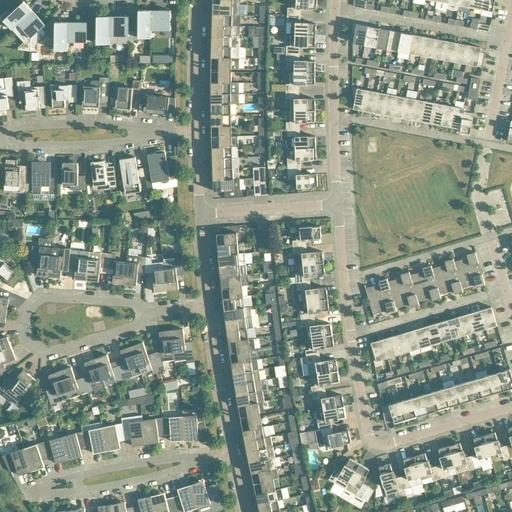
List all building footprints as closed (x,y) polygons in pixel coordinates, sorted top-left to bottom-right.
[(317,0),(296,0),(296,4),(292,4),(292,8),(288,8),(287,15),(301,16),(301,9),(309,9),(309,8),(317,9),(317,0)] [(354,0),(354,6),(365,8),(367,1),(360,0),(354,0)] [(471,0),(470,7),(481,9),(483,0),(471,0)] [(483,0),(481,9),(493,11),(495,0),(483,0)] [(32,10),(28,6),(24,1),(3,20),(12,29),(31,12),(32,10)] [(213,3),(212,14),(240,15),(240,4),(213,3)] [(36,15),(32,10),(31,12),(12,29),(25,44),(31,38),(42,28),(45,25),(36,15)] [(151,12),(151,10),(146,10),(139,10),(138,38),(151,38),(151,12)] [(171,10),(157,10),(151,10),(151,12),(151,38),(151,30),(170,30),(171,10)] [(212,14),(212,21),(212,25),(240,26),(241,15),(240,15),(212,14)] [(300,22),(301,16),(287,15),(287,22),(291,22),(291,34),(316,35),(316,24),(309,23),(309,22),(300,22)] [(109,18),(109,16),(97,16),(97,44),(109,44),(109,18)] [(109,18),(109,36),(110,36),(109,44),(129,44),(129,41),(129,31),(129,16),(115,16),(109,16),(109,18)] [(68,24),(68,22),(62,22),(55,22),(55,50),(67,50),(68,24)] [(87,22),(73,22),(68,22),(68,24),(67,50),(68,50),(68,42),(87,42),(87,40),(87,32),(87,22)] [(354,22),(353,22),(353,34),(354,34),(354,33),(355,33),(353,43),(365,45),(368,26),(357,24),(354,24),(354,22)] [(212,36),(232,36),(240,36),(240,26),(212,25),(212,36)] [(256,26),(256,37),(259,37),(264,37),(264,27),(256,26)] [(368,26),(365,45),(376,47),(379,28),(368,26)] [(31,38),(31,41),(38,41),(46,33),(42,28),(31,38)] [(391,30),(379,28),(376,47),(387,49),(391,30)] [(402,32),(391,30),(387,49),(398,51),(402,32)] [(398,51),(397,57),(408,60),(409,53),(413,35),(402,32),(398,51)] [(286,53),(299,53),(300,47),(308,47),(308,46),(315,46),(316,35),(291,34),(290,46),(286,46),(286,53)] [(424,37),(413,35),(409,53),(421,56),(424,37)] [(212,36),(212,43),(211,46),(240,47),(240,36),(232,36),(212,36)] [(436,39),(424,37),(421,56),(432,58),(436,39)] [(447,41),(436,39),(432,58),(443,60),(447,41)] [(458,43),(447,41),(443,60),(454,62),(458,43)] [(469,45),(458,43),(454,62),(466,64),(469,45)] [(466,64),(483,67),(485,53),(480,52),(481,47),(469,45),(466,64)] [(211,46),(211,57),(239,58),(240,47),(211,46)] [(299,60),(299,53),(286,53),(286,57),(286,60),(290,61),(290,65),(294,65),(294,72),(290,72),(315,73),(315,61),(308,61),(308,60),(299,60)] [(211,57),(211,65),(211,68),(218,68),(218,70),(224,70),(224,69),(239,69),(239,58),(211,57)] [(211,72),(211,75),(211,83),(231,83),(231,72),(224,72),(224,70),(218,70),(218,72),(211,72)] [(286,91),(299,91),(299,85),(307,85),(307,84),(315,84),(315,73),(290,72),(290,84),(286,84),(286,91)] [(12,77),(4,78),(6,89),(0,89),(0,115),(6,114),(5,109),(9,108),(8,97),(14,96),(12,77)] [(83,86),(82,106),(99,107),(99,106),(100,101),(107,102),(108,102),(109,78),(100,77),(100,81),(93,80),(91,82),(90,86),(83,86)] [(470,85),(470,88),(468,98),(476,100),(480,79),(472,78),(470,85)] [(116,108),(130,109),(130,110),(131,110),(132,94),(139,94),(139,95),(141,81),(133,80),(133,87),(132,87),(132,88),(117,87),(116,108)] [(211,83),(211,93),(231,93),(239,93),(239,83),(231,83),(211,83)] [(77,102),(77,85),(60,85),(60,84),(50,85),(50,91),(52,91),(53,108),(66,107),(65,100),(69,100),(69,102),(70,102),(77,102)] [(21,110),(26,110),(40,109),(40,104),(46,103),(45,86),(27,87),(27,90),(20,90),(21,100),(20,100),(20,102),(21,102),(21,110)] [(353,109),(364,111),(368,90),(353,87),(353,86),(352,86),(352,98),(353,98),(353,96),(355,97),(353,109)] [(373,113),(377,92),(368,90),(364,111),(373,113)] [(175,110),(175,98),(169,97),(161,96),(162,92),(154,91),(153,95),(145,94),(144,112),(167,115),(168,110),(175,110)] [(299,98),(299,91),(286,91),(286,99),(290,99),(290,103),(294,103),(294,110),(290,110),(315,110),(315,99),(308,99),(307,98),(299,98)] [(373,113),(383,114),(387,94),(377,92),(373,113)] [(239,93),(231,93),(211,93),(211,104),(231,104),(239,104),(239,93)] [(393,116),(397,96),(387,94),(383,114),(393,116)] [(393,116),(403,118),(406,98),(397,96),(393,116)] [(412,120),(416,99),(406,98),(403,118),(412,120)] [(412,120),(422,122),(426,101),(416,99),(412,120)] [(432,124),(435,103),(426,101),(422,122),(432,124)] [(432,124),(441,125),(445,105),(435,103),(432,124)] [(211,104),(211,115),(231,115),(231,104),(211,104)] [(441,125),(451,127),(455,107),(445,105),(441,125)] [(463,108),(455,107),(451,127),(460,129),(460,132),(465,105),(464,105),(463,108)] [(460,132),(470,134),(474,113),(468,112),(469,106),(465,105),(460,132)] [(286,130),(300,129),(299,123),(308,123),(308,122),(315,121),(315,110),(290,110),(290,111),(294,111),(295,118),(290,118),(290,122),(286,122),(286,130)] [(211,126),(231,125),(231,115),(211,115),(211,126)] [(211,126),(212,137),(232,136),(231,125),(211,126)] [(300,129),(286,130),(281,130),(281,140),(287,140),(287,149),(316,148),(316,144),(316,136),(308,137),(308,136),(300,136),(300,129)] [(212,148),(232,147),(232,136),(212,137),(212,148)] [(238,147),(232,147),(212,148),(212,158),(238,157),(238,147)] [(288,168),(301,167),(301,161),(309,160),(309,159),(316,159),(316,148),(287,149),(288,168)] [(170,180),(177,178),(176,155),(166,157),(165,152),(164,152),(164,151),(161,150),(158,151),(155,152),(156,153),(148,155),(152,182),(160,181),(161,181),(162,182),(164,183),(167,183),(170,181),(170,180)] [(135,157),(120,159),(125,193),(141,191),(138,176),(137,170),(135,157)] [(212,162),(213,169),(233,168),(239,168),(238,157),(212,158),(212,162)] [(5,185),(4,190),(13,191),(13,192),(21,192),(21,193),(26,193),(28,172),(20,171),(21,167),(17,167),(17,165),(17,160),(17,161),(7,160),(6,168),(5,185)] [(92,179),(93,179),(94,186),(106,185),(107,188),(109,187),(110,188),(117,187),(114,166),(108,167),(107,164),(105,164),(104,161),(91,162),(92,172),(91,172),(92,179)] [(49,169),(45,169),(45,163),(34,163),(34,184),(32,184),(32,194),(42,194),(42,185),(49,185),(49,194),(57,194),(57,168),(49,168),(49,169)] [(78,176),(78,166),(78,163),(74,163),(63,163),(63,185),(70,185),(70,190),(85,190),(85,176),(78,176)] [(301,174),(301,167),(288,168),(288,179),(297,179),(297,188),(310,187),(310,186),(318,186),(317,174),(310,174),(310,173),(301,174)] [(233,168),(213,169),(213,170),(213,173),(213,180),(240,179),(240,178),(239,178),(239,168),(233,168)] [(240,189),(240,179),(213,180),(213,183),(214,191),(224,190),(224,198),(241,197),(240,189)] [(169,209),(162,210),(164,220),(171,219),(169,209)] [(131,221),(131,229),(139,229),(140,222),(131,221)] [(238,243),(237,233),(239,232),(239,225),(226,226),(227,233),(217,234),(218,245),(238,243)] [(293,247),(306,246),(306,240),(314,240),(314,238),(321,238),(321,226),(313,227),(313,226),(300,227),(300,236),(296,236),(296,240),(293,241),(293,247)] [(218,256),(239,254),(238,243),(218,245),(218,256)] [(37,275),(49,277),(52,248),(32,246),(31,261),(38,262),(37,275)] [(294,254),(295,266),(324,263),(323,251),(315,252),(315,251),(307,252),(306,246),(293,247),(294,254)] [(52,248),(49,277),(61,278),(62,264),(63,264),(62,271),(69,271),(69,265),(71,250),(71,248),(65,248),(65,249),(52,248)] [(71,250),(69,265),(76,265),(75,279),(87,280),(90,251),(71,250)] [(100,268),(107,269),(108,253),(90,251),(87,280),(99,282),(100,268)] [(182,251),(162,254),(163,262),(167,290),(178,289),(177,275),(184,275),(182,251)] [(468,258),(454,262),(458,275),(480,269),(475,252),(467,255),(468,258)] [(124,284),(127,262),(115,261),(116,254),(108,253),(107,269),(114,269),(112,283),(124,284)] [(239,254),(218,256),(219,263),(219,266),(239,264),(245,264),(244,253),(239,254)] [(138,272),(145,272),(146,257),(139,256),(127,254),(127,262),(124,284),(136,285),(138,272)] [(0,256),(0,280),(2,278),(13,286),(23,274),(23,273),(21,276),(13,269),(17,264),(17,263),(9,256),(6,259),(1,255),(0,256)] [(146,257),(145,272),(152,273),(155,292),(167,290),(164,269),(163,262),(152,263),(151,258),(146,257)] [(446,265),(432,269),(436,282),(458,275),(454,262),(453,259),(445,261),(446,265)] [(325,274),(324,263),(295,266),(297,284),(310,282),(309,277),(318,276),(317,275),(325,274)] [(239,264),(219,266),(220,274),(221,276),(221,277),(241,275),(246,275),(245,264),(239,264)] [(424,271),(410,275),(414,288),(436,282),(432,269),(431,265),(423,268),(424,271)] [(485,285),(480,269),(458,275),(462,288),(476,284),(477,287),(485,285)] [(402,278),(388,282),(392,295),(414,288),(410,275),(409,272),(401,274),(402,278)] [(221,284),(222,288),(242,286),(241,275),(221,277),(221,284)] [(462,288),(458,275),(436,282),(440,295),(454,291),(455,294),(463,291),(462,288)] [(365,285),(364,285),(369,301),(392,295),(388,282),(387,278),(379,281),(380,284),(366,288),(365,285)] [(302,294),(303,302),(328,299),(326,287),(319,288),(319,287),(310,288),(310,282),(297,284),(297,290),(301,290),(302,294)] [(440,295),(436,282),(414,288),(418,301),(432,297),(432,300),(441,298),(440,295)] [(223,295),(223,299),(243,296),(242,286),(222,288),(223,295)] [(419,305),(418,301),(414,288),(392,295),(396,308),(409,304),(410,307),(419,305)] [(270,293),(265,294),(267,304),(271,304),(276,303),(275,293),(270,293)] [(396,308),(392,295),(369,301),(374,318),(375,318),(374,314),(387,310),(388,314),(397,311),(396,308)] [(224,306),(224,309),(244,307),(243,296),(223,299),(224,306)] [(0,309),(7,311),(9,299),(0,297),(0,309)] [(303,302),(299,302),(301,320),(314,319),(314,316),(314,313),(321,312),(322,312),(322,311),(329,310),(328,299),(303,302)] [(254,327),(260,326),(257,305),(251,306),(254,327)] [(244,307),(224,309),(225,317),(225,319),(226,320),(245,317),(251,317),(250,306),(244,307)] [(492,307),(480,310),(486,329),(497,325),(492,307)] [(475,332),(486,329),(480,310),(469,313),(475,332)] [(469,313),(458,317),(464,335),(475,332),(469,313)] [(245,317),(226,320),(226,327),(227,330),(227,331),(247,328),(253,327),(251,317),(245,317)] [(453,338),(464,335),(458,317),(447,320),(453,338)] [(314,319),(301,320),(302,327),(306,326),(307,331),(311,330),(312,337),(332,334),(331,323),(323,324),(323,323),(322,323),(315,324),(315,322),(314,319)] [(447,320),(436,323),(442,342),(453,338),(447,320)] [(436,323),(426,326),(431,345),(442,342),(436,323)] [(420,348),(431,345),(426,326),(415,330),(420,348)] [(228,341),(248,339),(247,328),(227,331),(228,338),(228,341)] [(183,329),(171,330),(174,352),(175,361),(186,360),(188,375),(197,374),(195,362),(194,356),(192,342),(185,343),(183,329)] [(175,361),(171,330),(159,332),(162,350),(154,353),(160,372),(161,375),(165,369),(164,361),(174,360),(175,361)] [(415,330),(404,333),(409,351),(420,348),(415,330)] [(398,355),(409,351),(404,333),(393,336),(398,355)] [(332,334),(308,338),(312,338),(313,345),(309,346),(309,350),(305,350),(306,357),(319,355),(318,349),(327,348),(327,347),(334,346),(332,334)] [(0,352),(11,348),(7,336),(0,339),(0,352)] [(393,336),(382,339),(387,358),(398,355),(393,336)] [(228,341),(230,352),(250,349),(255,348),(254,338),(248,339),(228,341)] [(377,361),(387,358),(382,339),(371,343),(374,353),(373,354),(373,353),(374,362),(375,362),(377,361)] [(132,346),(139,367),(141,373),(152,370),(153,374),(160,372),(154,353),(148,355),(143,342),(132,346)] [(125,363),(118,365),(123,380),(141,374),(141,373),(139,367),(132,346),(120,350),(125,363)] [(0,352),(0,375),(2,374),(2,372),(6,370),(3,364),(8,362),(16,359),(12,348),(0,352)] [(231,363),(251,360),(250,349),(230,352),(231,363)] [(107,355),(96,359),(103,379),(114,376),(116,382),(123,380),(118,365),(112,368),(107,355)] [(309,375),(313,374),(338,370),(336,359),(329,360),(329,359),(320,361),(319,355),(306,357),(300,358),(301,364),(307,363),(309,375)] [(89,376),(82,378),(87,392),(95,390),(95,392),(98,391),(104,389),(106,388),(103,379),(96,359),(84,362),(89,376)] [(231,363),(233,370),(233,374),(259,369),(257,359),(251,360),(231,363)] [(71,367),(60,371),(69,399),(87,392),(82,378),(76,380),(71,367)] [(235,384),(255,381),(261,380),(259,370),(259,369),(233,374),(235,384)] [(504,391),(511,388),(511,375),(510,369),(499,372),(504,391)] [(36,380),(23,370),(14,381),(9,376),(0,387),(0,388),(5,393),(4,394),(17,404),(23,396),(21,394),(33,378),(35,380),(36,380)] [(340,381),(338,370),(313,374),(313,375),(318,374),(319,381),(314,382),(315,386),(311,387),(312,393),(325,391),(324,385),(333,384),(332,383),(340,381)] [(51,405),(69,399),(60,371),(49,375),(53,388),(46,390),(51,405)] [(493,394),(504,391),(499,372),(488,375),(493,394)] [(488,375),(477,379),(482,397),(493,394),(488,375)] [(282,377),(278,377),(279,388),(283,387),(288,387),(287,376),(282,377)] [(388,386),(395,384),(394,379),(378,384),(379,390),(388,387),(388,386)] [(471,400),(482,397),(477,379),(466,382),(471,400)] [(255,381),(235,384),(237,395),(262,391),(260,380),(255,381)] [(466,382),(455,385),(460,404),(471,400),(466,382)] [(449,407),(460,404),(455,385),(444,388),(449,407)] [(444,388),(433,392),(439,410),(449,407),(444,388)] [(238,406),(258,402),(264,401),(263,391),(262,391),(237,395),(238,406)] [(319,410),(344,406),(342,395),(335,396),(334,395),(326,397),(325,391),(312,393),(313,400),(317,399),(318,403),(322,402),(324,409),(319,410)] [(428,413),(439,410),(433,392),(422,395),(428,413)] [(422,395),(411,398),(417,417),(428,413),(422,395)] [(290,397),(285,397),(283,398),(285,409),(292,407),(290,397)] [(406,420),(417,417),(411,398),(400,401),(406,420)] [(238,406),(241,418),(260,415),(260,413),(264,412),(263,402),(264,401),(258,402),(238,406)] [(382,406),(385,421),(385,420),(393,418),(394,423),(406,420),(400,401),(383,407),(382,406)] [(346,417),(344,406),(319,410),(319,411),(324,410),(325,417),(321,418),(322,422),(318,423),(319,429),(332,427),(331,421),(339,419),(339,418),(346,417)] [(196,415),(183,416),(185,440),(198,439),(198,432),(206,432),(202,408),(195,408),(195,410),(196,415)] [(142,415),(122,418),(122,423),(125,440),(132,439),(132,446),(146,444),(143,420),(142,415)] [(263,427),(260,415),(241,418),(241,421),(242,423),(243,431),(263,427)] [(183,416),(163,418),(165,435),(171,434),(171,441),(185,440),(183,416)] [(163,418),(143,420),(146,444),(159,442),(158,436),(165,435),(163,418)] [(101,422),(81,426),(83,431),(87,448),(93,447),(94,453),(107,451),(103,427),(101,422)] [(122,423),(103,427),(107,451),(121,448),(119,441),(125,440),(122,423)] [(244,434),(245,441),(271,436),(268,426),(263,427),(243,431),(244,434)] [(332,427),(319,429),(316,430),(319,446),(324,450),(332,449),(332,447),(344,444),(344,443),(351,442),(349,430),(341,432),(341,431),(333,433),(332,427)] [(83,431),(63,436),(69,460),(82,456),(81,450),(87,448),(83,431)] [(298,441),(296,431),(288,433),(290,443),(291,443),(298,441)] [(300,433),(302,445),(309,444),(306,432),(300,433)] [(495,432),(484,435),(491,460),(492,459),(490,455),(497,453),(499,457),(503,456),(504,460),(510,458),(506,445),(501,447),(498,439),(497,439),(495,432)] [(491,460),(484,435),(473,439),(476,446),(474,446),(477,454),(471,456),(475,468),(475,469),(481,467),(481,465),(492,462),(492,463),(491,460)] [(63,436),(43,442),(48,458),(54,457),(56,462),(56,463),(57,463),(69,460),(63,436)] [(245,441),(247,452),(273,447),(271,436),(245,441)] [(301,452),(298,441),(291,443),(294,453),(301,452)] [(43,442),(24,448),(32,471),(44,467),(45,467),(44,466),(43,460),(48,458),(43,442)] [(460,443),(449,446),(456,470),(457,472),(468,469),(469,470),(475,469),(475,468),(471,456),(466,457),(463,450),(462,450),(460,443)] [(457,472),(456,470),(449,446),(438,449),(441,456),(439,457),(442,465),(436,466),(440,479),(458,474),(457,472)] [(249,462),(275,457),(273,447),(247,452),(249,462)] [(24,448),(2,456),(10,472),(17,469),(19,475),(20,475),(32,471),(24,448)] [(294,453),(292,454),(294,464),(303,462),(301,452),(294,453)] [(425,453),(414,456),(421,480),(433,477),(434,481),(440,479),(436,466),(431,468),(428,460),(427,460),(425,453)] [(423,484),(421,480),(414,456),(403,459),(406,467),(405,467),(407,475),(401,477),(405,489),(423,484)] [(251,473),(271,469),(277,468),(275,457),(249,462),(251,473)] [(340,496),(341,497),(360,464),(350,458),(346,465),(345,464),(341,472),(335,468),(333,473),(329,479),(345,489),(340,496)] [(305,472),(303,462),(294,464),(296,474),(305,472)] [(407,495),(405,489),(401,477),(396,478),(393,470),(392,471),(390,463),(379,467),(381,474),(380,474),(384,487),(386,495),(399,491),(400,497),(407,495)] [(360,464),(341,497),(345,489),(367,502),(374,490),(362,484),(367,477),(366,476),(369,470),(360,464)] [(251,473),(251,474),(254,484),(273,479),(279,478),(277,468),(271,469),(251,473)] [(254,484),(256,494),(275,490),(273,479),(254,484)] [(316,480),(310,481),(312,491),(318,489),(316,480)] [(197,483),(191,485),(198,508),(199,511),(211,511),(214,511),(213,511),(216,511),(223,510),(220,500),(217,483),(206,487),(204,481),(203,481),(197,483)] [(180,495),(173,497),(177,511),(183,511),(198,508),(191,485),(178,489),(178,490),(180,495)] [(452,495),(463,492),(461,485),(450,489),(452,495)] [(275,490),(256,494),(256,495),(257,498),(258,505),(278,500),(284,499),(282,489),(275,490)] [(165,492),(151,496),(155,511),(177,511),(173,497),(166,499),(165,492)] [(140,505),(133,507),(134,511),(155,511),(151,496),(138,499),(140,505)] [(462,496),(452,499),(453,505),(463,502),(462,496)] [(443,508),(453,505),(452,499),(441,502),(443,508)] [(258,505),(260,511),(274,511),(280,511),(278,500),(258,505)] [(125,502),(112,504),(112,511),(134,511),(133,507),(126,508),(125,503),(125,502)]
